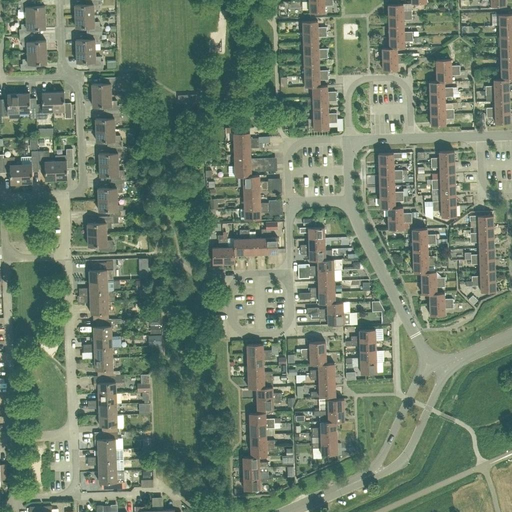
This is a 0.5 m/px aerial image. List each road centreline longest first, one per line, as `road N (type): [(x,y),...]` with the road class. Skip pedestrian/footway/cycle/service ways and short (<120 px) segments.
road 1 (residential): [(433,365),(349,201)]
road 2 (residential): [(12,437),(6,257)]
road 3 (residential): [(67,255),(73,434)]
road 4 (residential): [(289,271),(248,273),(229,293),(230,318),(247,334),(275,334),(290,319)]
road 5 (residential): [(348,138),(352,85),(392,77),(409,92),(411,136)]
road 6 (residential): [(65,195),(82,184),(77,78),(62,76)]
road 7 (tertiary): [(369,475),(406,454),(443,374)]
road 8 (tertiary): [(433,365),(369,475)]
road 9 (residential): [(289,203),(288,140),(348,138)]
